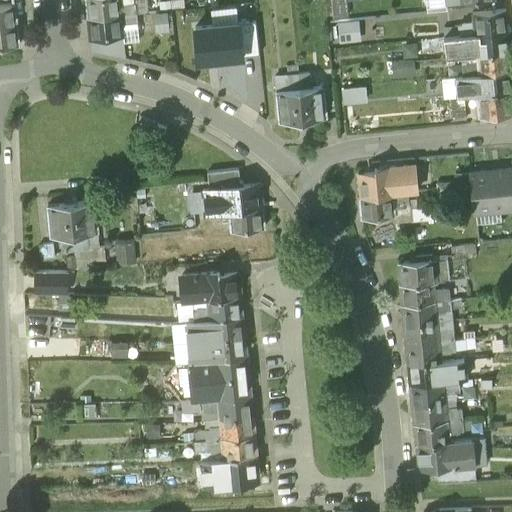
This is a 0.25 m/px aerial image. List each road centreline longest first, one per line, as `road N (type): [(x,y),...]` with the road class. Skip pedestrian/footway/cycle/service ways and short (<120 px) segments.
road 1 (residential): [(392,511),(382,386),(365,318),(318,218),(290,184)]
road 2 (residential): [(290,184),(220,123),(171,97),(54,73)]
road 3 (residential): [(511,130),(354,150),(290,184)]
road 4 (residential): [(0,390),(4,511)]
